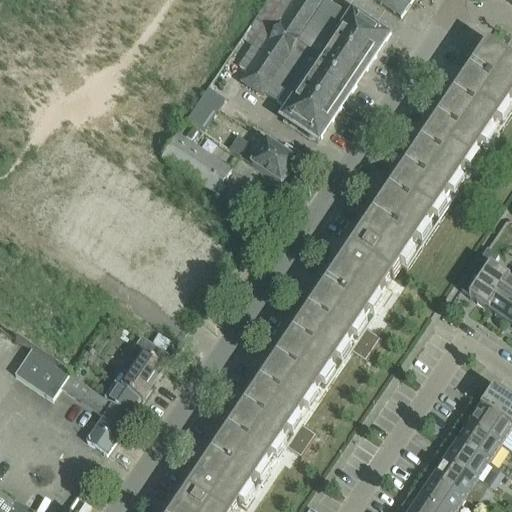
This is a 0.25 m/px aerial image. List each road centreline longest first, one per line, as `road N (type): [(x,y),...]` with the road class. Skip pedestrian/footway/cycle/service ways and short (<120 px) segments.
road 1 (residential): [(116,511),(444,17)]
road 2 (residential): [(350,511),(461,346),(511,380)]
road 3 (unknown): [(132,488),(0,411)]
